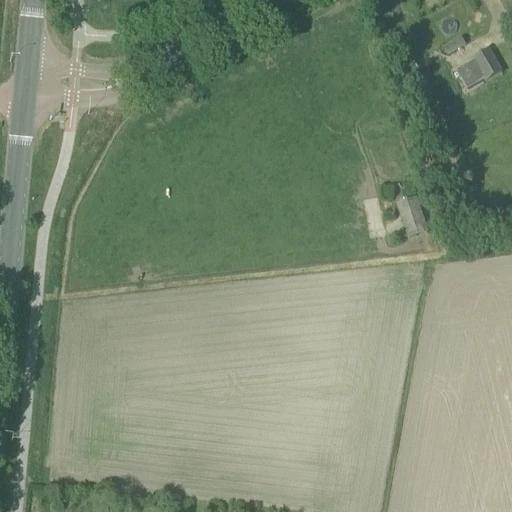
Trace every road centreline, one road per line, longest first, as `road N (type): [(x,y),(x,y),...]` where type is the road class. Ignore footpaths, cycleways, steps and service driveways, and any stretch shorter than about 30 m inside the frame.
road 1 (tertiary): [(0,386),(24,98)]
road 2 (tertiary): [(137,79),(279,0)]
